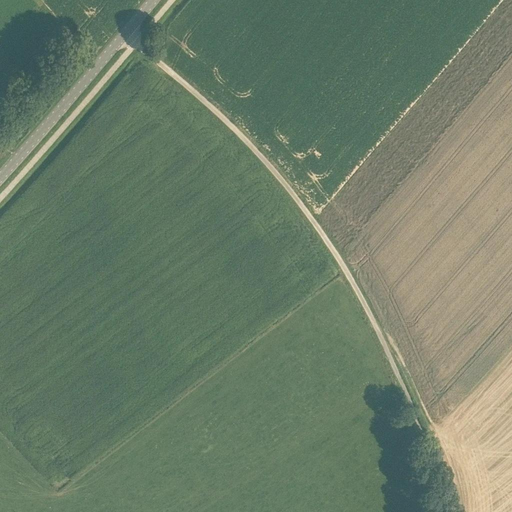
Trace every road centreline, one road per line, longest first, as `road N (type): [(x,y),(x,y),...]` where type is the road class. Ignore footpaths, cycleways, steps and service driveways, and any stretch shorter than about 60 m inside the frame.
road 1 (unclassified): [(439,511),(434,472),(405,395),(340,259),(240,136),(125,33)]
road 2 (tertiary): [(125,33),(0,178)]
